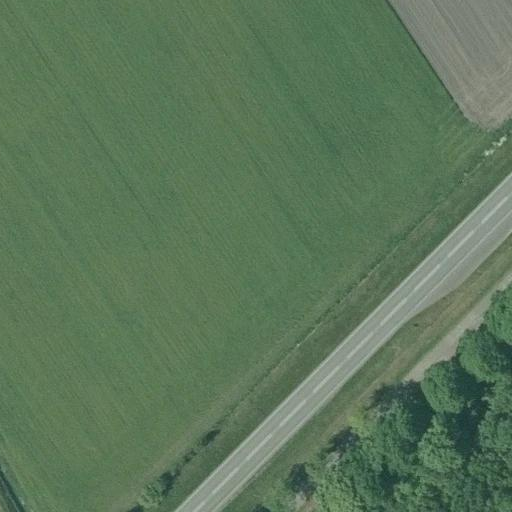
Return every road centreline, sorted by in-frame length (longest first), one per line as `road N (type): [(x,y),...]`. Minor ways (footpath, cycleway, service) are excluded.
road 1 (trunk): [(193,511),(511,191)]
road 2 (unclassified): [(280,511),(511,281)]
road 3 (track): [(403,511),(511,403)]
